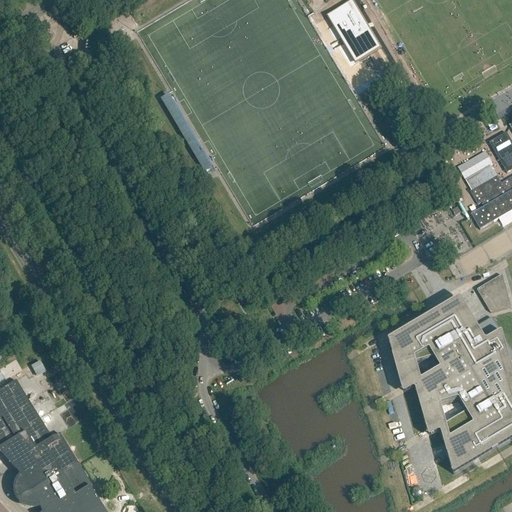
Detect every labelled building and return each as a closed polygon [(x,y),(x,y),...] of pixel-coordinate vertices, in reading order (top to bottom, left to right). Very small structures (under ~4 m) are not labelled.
[(511,143),(507,134),(489,145),(507,175),(511,172),(511,143)] [(511,178),(500,185),(496,178),(470,193),(477,205),(481,203),(484,208),(471,215),(479,230),(511,211),(511,178)] [(491,315),(510,310),(510,309),(511,309),(511,308),(503,279),(503,278),(502,278),(502,277),(501,277),(501,278),(478,291),(477,292),(477,293),(478,293),(490,314),(490,315),(491,315)] [(444,317),(389,343),(397,370),(437,358),(442,371),(416,386),(422,412),(459,402),(466,414),(441,430),(454,476),(511,434),(511,351),(494,321),(493,321),(493,320),(492,320),(491,320),(477,329),(476,329),(475,329),(475,328),(474,328),(461,303),(460,302),(459,302),(443,311),(442,312),(442,313),(444,317)] [(35,375),(44,370),(39,361),(30,367),(35,375)] [(14,498),(15,500),(17,503),(19,505),(21,506),(24,507),(26,508),(29,509),(32,509),(34,508),(37,507),(39,506),(43,504),(46,510),(43,511),(103,511),(88,488),(91,487),(59,434),(51,439),(15,381),(0,390),(0,456),(14,472),(21,469),(24,475),(21,477),(19,478),(17,480),(15,482),(14,485),(13,487),(13,490),(13,493),(13,495),(14,498)]
